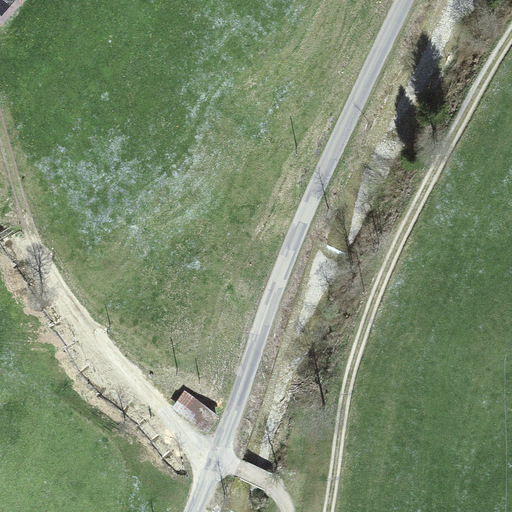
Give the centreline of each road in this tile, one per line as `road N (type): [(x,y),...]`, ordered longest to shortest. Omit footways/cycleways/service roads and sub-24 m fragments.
road 1 (unclassified): [(406,0),(311,198),(192,511)]
road 2 (track): [(327,511),(349,384),(387,270),(511,32)]
road 3 (track): [(25,224),(52,287),(179,434),(263,482),(287,511)]
